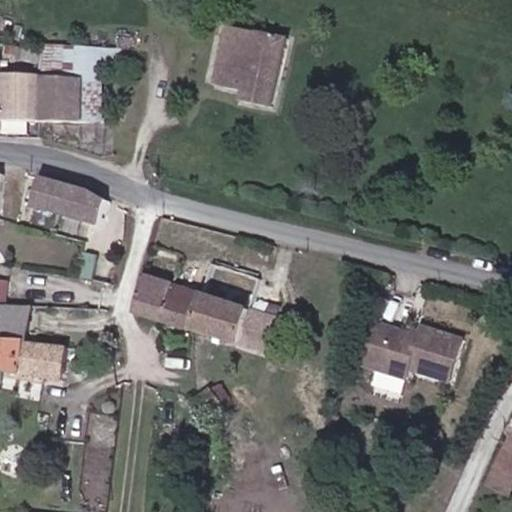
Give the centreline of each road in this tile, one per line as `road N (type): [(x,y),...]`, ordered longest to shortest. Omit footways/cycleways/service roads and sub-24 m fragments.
road 1 (tertiary): [(511,289),(154,200)]
road 2 (residential): [(154,200),(127,302),(143,366)]
road 3 (tertiary): [(154,200),(78,167),(0,150)]
